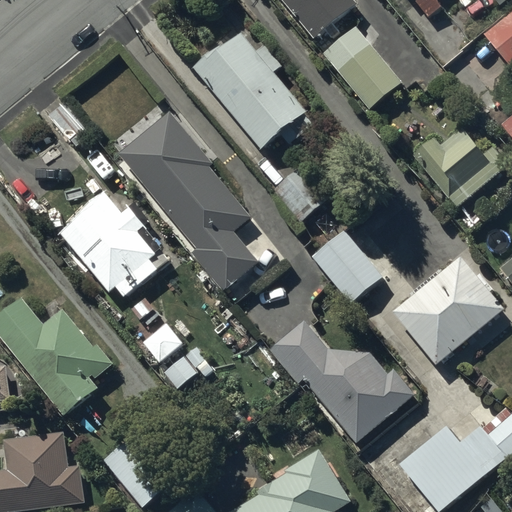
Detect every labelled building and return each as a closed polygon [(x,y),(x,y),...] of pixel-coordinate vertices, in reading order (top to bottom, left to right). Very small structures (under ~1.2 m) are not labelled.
[(349,0),(278,0),(322,51),(363,16),(349,0)] [(406,0),(408,1),(409,0),(418,0),(420,1),(415,5),(429,23),(442,13),(432,0),(406,0)] [(511,15),(483,41),(511,72),(511,71),(511,15)] [(361,37),(329,63),(374,119),(407,93),(361,37)] [(207,66),(196,75),(263,158),(283,143),(290,152),(317,130),(275,79),(283,72),(266,51),(259,57),(245,41),(210,69),(207,66)] [(172,118),(120,160),(197,254),(192,258),(224,298),(261,268),(235,237),(252,223),(212,173),(215,170),(172,118)] [(511,123),(502,132),(511,142),(511,123)] [(435,145),(415,162),(458,213),(511,169),(496,151),(484,161),(463,136),(442,153),(435,145)] [(303,227),(333,203),(306,170),(276,194),(303,227)] [(80,227),(61,240),(111,301),(118,295),(126,304),(170,267),(162,257),(164,256),(144,232),(152,226),(136,207),(121,219),(106,199),(77,223),(80,227)] [(344,236),(313,264),(354,310),(385,283),(344,236)] [(0,265),(10,258),(0,246),(0,245),(0,265)] [(417,299),(394,319),(438,373),(506,317),(463,263),(443,279),(440,275),(415,296),(417,299)] [(511,263),(501,273),(511,286),(511,263)] [(22,305),(0,324),(0,343),(66,423),(98,396),(90,386),(93,383),(96,385),(114,370),(98,350),(95,353),(64,316),(44,332),(22,305)] [(305,327),(270,355),(299,389),(303,385),(358,449),(416,399),(395,375),(390,380),(371,359),(329,355),(305,327)] [(187,348),(170,328),(144,350),(161,370),(187,348)] [(187,361),(165,379),(179,395),(201,377),(205,381),(215,373),(208,364),(209,363),(198,350),(186,360),(187,361)] [(0,407),(10,406),(7,371),(0,371),(0,407)] [(450,432),(400,473),(426,503),(417,510),(418,511),(449,511),(511,461),(511,414),(509,411),(463,448),(450,432)] [(11,478),(0,479),(0,511),(73,511),(85,510),(80,471),(69,472),(65,438),(7,445),(11,478)] [(126,449),(104,467),(141,511),(144,511),(165,495),(126,449)] [(347,511),(352,509),(320,455),(286,476),(287,479),(257,497),(260,501),(241,511),(212,511),(199,497),(177,511),(347,511)]
